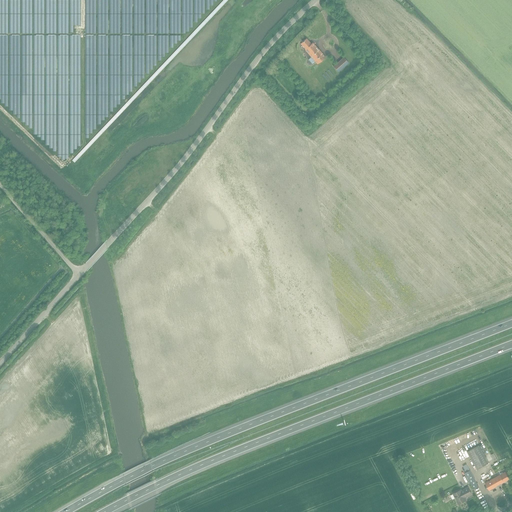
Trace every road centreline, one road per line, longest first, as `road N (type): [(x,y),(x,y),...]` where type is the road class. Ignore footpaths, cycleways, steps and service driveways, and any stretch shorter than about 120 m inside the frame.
road 1 (motorway): [(511,323),(217,438),(66,511)]
road 2 (motorway): [(105,511),(511,343)]
road 3 (unclassified): [(80,273),(169,176),(279,32),(315,0)]
road 4 (unclassified): [(80,273),(0,181)]
road 5 (unclassified): [(0,363),(80,273)]
